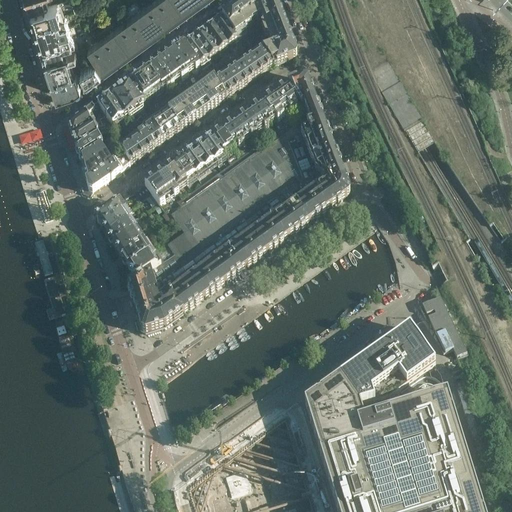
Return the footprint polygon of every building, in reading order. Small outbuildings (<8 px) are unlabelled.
[(48,6),(45,0),(26,0),(27,0),(28,5),(27,7),(28,9),(30,10),(30,11),(48,6)] [(81,0),(70,0),(75,12),(85,10),(81,0)] [(183,11),(174,0),(156,0),(142,10),(156,31),(183,11)] [(198,0),(174,0),(183,11),(198,0)] [(261,14),(269,11),(269,12),(281,8),(278,0),(276,1),(275,0),(251,0),(247,2),(232,13),(245,30),(252,25),(252,24),(254,22),(256,21),(259,20),(259,19),(262,18),(261,14)] [(57,3),(48,6),(30,11),(34,25),(58,17),(61,16),(57,3)] [(285,19),(281,8),(269,12),(269,11),(261,14),(262,18),(259,19),(259,20),(262,28),(285,19)] [(156,31),(142,10),(115,30),(129,50),(156,31)] [(245,30),(232,13),(222,20),(223,20),(236,38),(245,30)] [(37,36),(69,27),(67,21),(60,23),(58,17),(34,25),(37,36)] [(289,30),(285,19),(262,28),(266,38),(289,30)] [(238,41),(236,38),(223,20),(213,27),(228,48),(238,41)] [(65,40),(63,34),(71,32),(69,27),(37,36),(41,48),(65,40)] [(228,48),(213,27),(203,34),(219,55),(228,48)] [(101,71),(129,50),(115,30),(88,49),(95,60),(101,71)] [(269,40),(288,33),(290,32),(289,30),(266,38),(267,39),(268,39),(269,40)] [(295,51),(297,50),(290,32),(288,33),(269,40),(271,46),(269,50),(262,53),(273,69),(296,60),(297,57),(295,51)] [(90,38),(87,33),(80,36),(84,41),(90,38)] [(219,55),(203,34),(194,41),(209,62),(219,55)] [(78,50),(76,44),(75,44),(73,38),(65,40),(41,48),(45,60),(75,51),(78,50)] [(209,62),(194,41),(184,48),(199,69),(209,62)] [(245,50),(240,44),(236,46),(241,53),(245,50)] [(200,70),(199,69),(184,48),(177,53),(190,72),(194,69),(196,73),(200,70)] [(72,73),(68,59),(76,56),(75,51),(45,60),(45,61),(43,61),(49,79),(50,79),(51,80),(72,73)] [(236,58),(230,51),(227,52),(233,60),(236,58)] [(190,72),(177,53),(170,58),(185,80),(189,78),(186,75),(190,72)] [(273,69),(262,53),(246,64),(258,80),(273,69)] [(229,63),(223,55),(220,57),(221,59),(226,65),(229,63)] [(185,80),(170,58),(163,63),(176,82),(180,79),(182,83),(185,80)] [(85,82),(101,71),(95,60),(81,69),(83,73),(85,82)] [(176,82),(163,63),(155,68),(156,68),(171,90),(174,88),(172,85),(176,82)] [(258,80),(246,64),(231,74),(242,91),(258,80)] [(171,90),(156,68),(148,73),(161,91),(161,92),(165,89),(167,93),(171,90)] [(74,90),(85,82),(83,73),(77,75),(76,72),(72,73),(51,80),(52,82),(51,82),(52,82),(54,87),(53,87),(54,88),(52,89),(53,94),(55,94),(56,94),(58,95),(58,96),(59,95),(65,93),(74,90)] [(161,91),(148,73),(140,79),(152,97),(161,91)] [(242,91),(231,74),(215,85),(226,101),(226,102),(242,91)] [(152,97),(140,79),(131,86),(143,104),(152,97)] [(312,96),(313,94),(312,91),(310,91),(308,83),(304,82),(298,84),(296,83),(293,84),(293,86),(288,88),(298,103),(302,109),(304,109),(316,104),(312,96)] [(181,133),(226,101),(215,85),(214,84),(168,116),(181,133)] [(145,107),(143,104),(131,86),(120,93),(134,114),(145,107)] [(298,103),(288,88),(275,97),(285,112),(289,110),(291,114),(297,109),(295,106),(298,103)] [(134,114),(120,93),(109,101),(124,121),(134,114)] [(285,112),(275,97),(261,106),(272,121),(276,119),(278,123),(284,118),(282,115),(285,112)] [(163,107),(169,103),(166,99),(158,105),(161,109),(163,107)] [(100,123),(106,120),(112,129),(119,125),(122,128),(126,125),(124,121),(109,101),(98,109),(91,113),(68,129),(72,140),(94,126),(100,123)] [(286,192),(297,185),(301,181),(300,177),(295,165),(290,153),(287,145),(303,135),(324,126),(322,120),(323,119),(322,115),(320,115),(319,113),(320,112),(319,109),(317,108),(316,104),(304,109),(308,121),(262,153),(258,147),(182,201),(176,192),(164,174),(145,188),(164,216),(168,213),(183,235),(166,246),(173,258),(157,269),(136,284),(129,289),(133,304),(155,297),(164,290),(159,283),(170,276),(181,268),(191,261),(202,253),(212,245),(223,238),(233,230),(244,223),(255,215),(265,207),(276,200),(286,192)] [(272,121),(261,106),(248,115),(259,131),(262,128),(265,132),(271,127),(269,124),(272,121)] [(259,131),(248,115),(235,125),(246,140),(249,137),(252,141),(258,137),(256,133),(259,131)] [(181,133),(168,116),(169,117),(160,123),(172,139),(181,133)] [(97,139),(106,133),(100,123),(94,126),(72,140),(76,152),(97,139)] [(172,139),(160,123),(152,129),(164,145),(172,139)] [(246,140),(235,125),(222,134),(233,148),(233,149),(236,146),(239,150),(245,146),(243,142),(246,140)] [(290,153),(329,138),(328,137),(330,136),(328,133),(327,133),(324,126),(303,135),(287,145),(290,153)] [(164,145),(152,129),(144,134),(156,151),(164,145)] [(156,151),(144,134),(136,140),(147,157),(156,151)] [(233,148),(222,134),(212,141),(223,158),(228,154),(227,152),(233,148)] [(295,165),(334,151),(331,144),(332,143),(331,140),(329,139),(329,138),(290,153),(295,165)] [(80,163),(102,149),(103,149),(97,139),(76,152),(80,163)] [(147,157),(136,140),(127,146),(139,163),(147,157)] [(223,158),(212,141),(202,148),(214,166),(224,159),(223,158)] [(139,163),(127,146),(119,152),(125,160),(130,169),(139,163)] [(214,166),(202,148),(193,155),(205,172),(214,166)] [(84,173),(108,158),(102,149),(80,163),(84,173)] [(125,160),(119,152),(118,151),(115,153),(121,162),(125,160)] [(300,177),(338,163),(338,162),(339,160),(338,157),(336,157),(334,151),(295,165),(300,177)] [(210,179),(205,172),(193,155),(183,161),(195,179),(198,183),(200,186),(210,179)] [(88,184),(115,167),(108,158),(84,173),(88,184)] [(95,194),(130,169),(125,160),(121,162),(115,167),(88,184),(84,189),(86,195),(93,196),(95,195),(95,194)] [(195,179),(183,161),(164,174),(176,192),(186,186),(195,179)] [(343,175),(341,168),(342,167),(340,164),(339,164),(338,163),(300,177),(301,181),(314,187),(327,182),(343,175)] [(350,193),(347,186),(348,184),(347,181),(345,181),(343,175),(327,182),(342,202),(349,197),(350,193)] [(198,183),(195,179),(186,186),(189,190),(198,183)] [(331,210),(314,187),(301,181),(297,185),(321,218),(322,217),(323,218),(326,216),(326,214),(331,210)] [(342,202),(327,182),(314,187),(331,210),(337,206),(338,207),(341,205),(341,203),(342,202)] [(321,218),(297,185),(286,192),(310,225),(316,221),(317,222),(320,220),(320,218),(321,218)] [(310,225),(286,192),(276,200),(300,233),(300,232),(302,233),(305,231),(305,229),(310,225)] [(300,233),(276,200),(265,207),(289,240),(294,237),(296,237),(299,235),(299,233),(300,233)] [(102,231),(123,216),(126,215),(119,205),(98,220),(98,224),(102,231)] [(289,240),(265,207),(255,215),(278,248),(279,247),(281,248),(284,246),(284,244),(289,240)] [(278,248),(255,215),(244,223),(268,256),(273,252),(275,252),(278,251),(278,249),(278,248)] [(108,241),(129,226),(123,216),(102,231),(108,241)] [(268,256),(244,223),(233,230),(257,263),(259,264),(263,261),(262,260),(268,256)] [(115,250),(136,236),(129,226),(108,241),(115,250)] [(257,263),(233,230),(223,238),(247,271),(252,267),(254,268),(257,266),(256,264),(257,263)] [(122,261),(143,247),(136,236),(115,250),(122,261)] [(247,271),(223,238),(212,245),(236,278),(237,278),(239,279),(241,277),(241,275),(247,271)] [(44,243),(36,246),(46,278),(55,275),(44,243)] [(129,272),(153,255),(154,255),(147,244),(143,247),(122,261),(129,272)] [(236,278),(212,245),(202,253),(226,286),(231,282),(233,283),(236,281),(235,279),(236,278)] [(226,286),(202,253),(191,261),(215,294),(216,293),(218,294),(220,292),(220,290),(226,286)] [(136,284),(157,269),(153,262),(156,260),(153,255),(129,272),(136,284)] [(215,294),(191,261),(181,268),(205,301),(210,297),(212,298),(214,296),(214,294),(215,294)] [(205,301),(181,268),(170,276),(181,290),(194,309),(195,308),(197,309),(199,307),(199,305),(205,301)] [(56,318),(67,315),(56,277),(45,281),(56,318)] [(183,316),(171,300),(167,303),(164,299),(168,296),(164,290),(155,297),(133,304),(138,320),(159,314),(164,330),(165,330),(183,316)] [(194,309),(181,290),(172,296),(171,294),(168,296),(164,299),(167,303),(171,300),(183,316),(189,312),(191,313),(193,311),(193,309),(194,309)] [(467,355),(440,299),(422,308),(428,320),(436,317),(438,320),(430,324),(445,355),(453,352),(457,360),(467,355)] [(164,330),(159,314),(138,320),(142,334),(146,336),(164,330)] [(55,329),(67,369),(68,370),(69,371),(70,372),(71,373),(73,374),(74,374),(75,375),(76,374),(77,373),(77,372),(78,371),(78,370),(78,369),(78,368),(78,367),(78,366),(78,365),(66,326),(65,325),(65,324),(64,324),(64,323),(63,323),(62,322),(61,322),(60,322),(59,322),(58,323),(57,324),(56,324),(56,325),(55,326),(55,327),(55,328),(55,329)] [(483,511),(453,415),(451,416),(450,412),(452,412),(448,396),(365,422),(361,409),(390,400),(436,368),(432,362),(431,363),(427,357),(427,356),(426,355),(421,349),(422,349),(410,332),(395,342),(394,340),(388,344),(389,347),(388,347),(389,348),(342,381),(341,381),(340,382),(320,396),(321,397),(322,401),(319,402),(318,399),(317,398),(305,407),(319,453),(322,452),(323,455),(320,456),(337,511),(483,511)] [(458,384),(471,441),(479,439),(466,382),(458,384)] [(307,511),(281,426),(191,491),(197,511),(307,511)]
